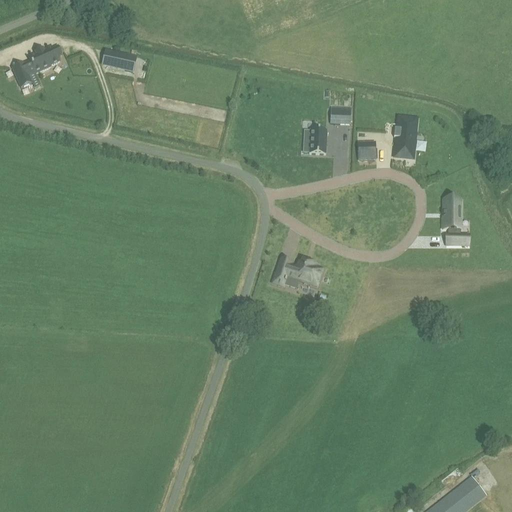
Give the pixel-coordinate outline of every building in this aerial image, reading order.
[(62,56),(58,48),(54,50),(53,49),(44,53),(43,50),(35,54),(36,56),(28,59),(30,63),(24,65),(23,64),(12,69),(21,90),(32,85),(29,77),(35,75),(51,68),(51,67),(60,63),(57,58),(62,56)] [(230,88),(233,75),(183,66),(180,77),(230,88)] [(331,112),(330,125),(340,125),(341,112),(331,112)] [(398,152),(398,159),(412,160),(412,159),(410,159),(410,153),(413,154),(416,121),(399,119),(398,130),(395,129),(394,130),(396,130),(395,138),(394,138),(394,139),(397,139),(396,152),(398,152)] [(326,156),(327,132),(310,131),(309,155),(326,156)] [(446,237),(446,247),(460,247),(460,231),(461,231),(461,201),(444,201),(444,214),(443,214),(443,215),(444,215),(444,217),(443,217),(443,218),(444,218),(444,219),(443,219),(443,231),(448,231),(448,237),(446,237)] [(358,245),(354,249),(361,255),(364,250),(358,245)] [(275,274),(272,284),(283,288),(287,278),(317,288),(323,271),(315,268),(316,266),(303,261),(301,265),(297,264),(296,268),(290,266),(288,273),(278,270),(276,275),(275,274)] [(467,511),(486,497),(471,479),(428,511),(467,511)]
